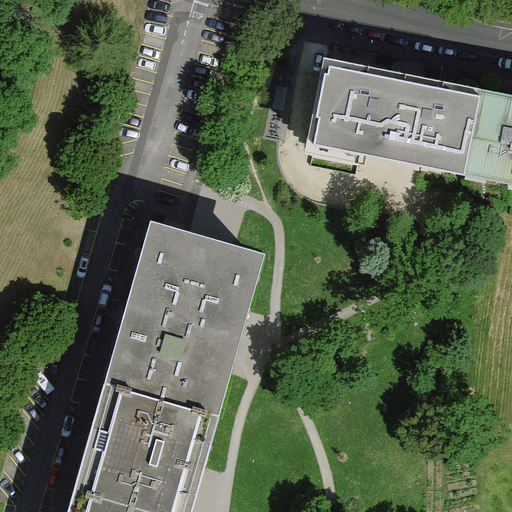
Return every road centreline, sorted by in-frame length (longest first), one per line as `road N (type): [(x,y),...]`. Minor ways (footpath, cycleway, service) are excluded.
road 1 (residential): [(29,511),(117,199),(151,157),(196,0)]
road 2 (residential): [(511,46),(310,0)]
